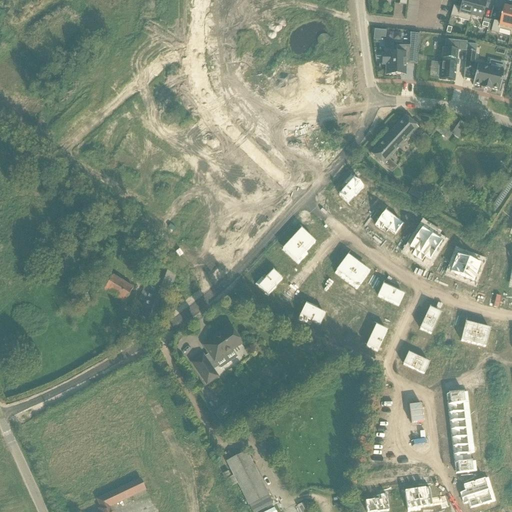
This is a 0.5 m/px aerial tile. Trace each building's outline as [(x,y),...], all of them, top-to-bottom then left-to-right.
[(453,6),(450,17),(468,22),(469,22),(470,18),(469,17),(473,0),(461,0),(459,8),(453,7),(453,6)] [(478,0),(473,0),(469,17),(470,18),(481,21),(486,2),(478,0)] [(491,33),(499,35),(500,30),(511,33),(510,35),(511,35),(511,29),(511,8),(505,7),(501,23),(494,21),(491,33)] [(382,56),(382,65),(386,65),(386,76),(400,76),(404,76),(404,72),(404,71),(404,65),(411,65),(416,65),(419,35),(410,34),(410,46),(408,46),(408,51),(408,54),(406,54),(394,54),(386,54),(386,56),(384,56),(382,56)] [(439,64),(438,71),(440,72),(439,79),(439,80),(454,82),(456,65),(457,60),(458,51),(458,43),(452,42),(451,50),(444,50),(443,50),(441,64),(439,64)] [(466,51),(464,69),(474,70),(476,71),(473,82),(472,86),(473,86),(475,86),(479,87),(481,88),(481,89),(480,89),(480,90),(481,90),(490,92),(490,91),(490,90),(492,90),(496,91),(498,92),(499,92),(501,81),(502,77),(503,72),(488,69),(489,66),(480,64),(480,63),(475,62),(476,52),(466,51)] [(383,165),(411,136),(418,128),(405,117),(370,154),(378,161),(383,165)] [(440,124),(435,131),(447,140),(452,133),(440,124)] [(366,174),(362,179),(371,187),(375,182),(366,174)] [(344,189),(338,196),(347,205),(348,204),(349,203),(348,203),(353,198),(354,198),(355,198),(357,196),(357,195),(361,190),(362,190),(364,188),(350,176),(341,187),(342,188),(344,189)] [(411,189),(408,194),(426,205),(434,192),(428,188),(425,193),(417,188),(415,192),(411,190),(412,189),(411,189)] [(378,201),(371,211),(376,215),(383,205),(378,201)] [(385,211),(374,226),(385,234),(387,233),(386,232),(388,231),(395,236),(402,225),(401,224),(401,225),(395,220),(395,219),(393,217),(392,217),(387,213),(385,212),(385,211)] [(315,224),(311,230),(321,238),(325,232),(315,224)] [(410,225),(403,235),(408,238),(416,228),(410,225)] [(411,244),(409,248),(414,251),(412,254),(412,255),(411,256),(414,257),(413,258),(416,259),(432,235),(434,232),(432,231),(432,232),(428,229),(429,229),(427,228),(426,228),(425,227),(423,225),(421,229),(421,228),(417,235),(416,236),(414,239),(411,244)] [(292,239),(291,240),(306,254),(306,253),(307,253),(306,252),(308,251),(310,249),(309,249),(313,245),(315,243),(304,233),(301,230),(299,232),(295,236),(293,237),(294,238),(292,239)] [(432,235),(416,259),(419,261),(421,262),(422,261),(424,258),(429,261),(432,258),(435,253),(435,252),(437,249),(438,248),(438,249),(442,242),(440,241),(438,240),(436,238),(436,239),(433,236),(432,235)] [(283,248),(281,250),(282,251),(285,253),(296,264),(298,265),(300,264),(299,263),(303,259),(303,260),(305,258),(306,256),(308,255),(306,253),(306,254),(291,240),(290,241),(289,243),(289,242),(287,244),(287,245),(283,249),(283,248)] [(445,242),(441,254),(447,256),(451,244),(445,242)] [(451,244),(447,256),(453,258),(457,247),(451,244)] [(449,273),(449,274),(451,275),(451,274),(456,276),(458,277),(460,278),(461,278),(468,260),(469,258),(467,257),(467,258),(465,257),(464,256),(459,254),(457,253),(456,256),(451,269),(449,273)] [(488,255),(483,266),(489,268),(494,257),(488,255)] [(344,260),(334,274),(336,276),(336,275),(340,279),(342,280),(344,281),(344,282),(345,282),(358,264),(357,264),(355,263),(356,262),(354,261),(353,261),(349,258),(347,256),(346,257),(347,257),(344,260)] [(468,260),(461,278),(462,279),(463,279),(464,279),(464,280),(467,280),(471,282),(473,283),(474,283),(474,282),(473,282),(475,279),(480,265),(481,263),(479,262),(474,260),(473,259),(472,260),(470,259),(471,259),(469,258),(468,260)] [(358,264),(345,282),(346,283),(348,284),(350,286),(354,289),(356,291),(367,277),(367,276),(369,273),(369,274),(370,273),(368,271),(367,271),(363,268),(361,267),(359,266),(359,265),(358,264)] [(290,270),(290,271),(299,279),(303,275),(294,266),(290,270)] [(145,302),(137,323),(154,330),(175,276),(152,267),(139,300),(145,302)] [(327,267),(320,277),(325,280),(332,270),(328,267),(327,267)] [(264,275),(254,285),(267,298),(268,297),(269,295),(274,290),(276,288),(276,287),(281,281),(281,282),(282,280),(273,271),(267,278),(265,276),(264,275)] [(290,271),(285,275),(294,284),(299,279),(290,271)] [(111,278),(104,273),(97,284),(104,289),(104,290),(124,302),(133,289),(112,276),(111,278)] [(378,294),(377,297),(380,299),(384,300),(384,301),(387,302),(388,302),(393,305),(398,307),(400,303),(401,300),(402,300),(404,296),(402,295),(398,294),(399,293),(393,291),(390,290),(390,289),(382,286),(381,289),(379,294),(378,294)] [(73,308),(89,301),(84,288),(68,295),(73,308)] [(361,292),(354,302),(359,305),(366,295),(361,292)] [(366,295),(359,305),(365,309),(372,299),(366,295)] [(305,304),(297,320),(310,327),(311,325),(311,323),(319,327),(325,315),(324,315),(324,314),(323,314),(317,311),(316,311),(317,310),(314,308),(314,309),(307,306),(307,305),(305,304)] [(342,304),(337,315),(343,318),(348,306),(342,304)] [(423,322),(419,330),(422,332),(422,331),(427,334),(431,336),(432,336),(435,338),(436,338),(437,336),(439,331),(440,329),(445,319),(446,317),(441,314),(436,312),(436,313),(433,311),(429,309),(428,310),(427,314),(426,314),(424,320),(423,322)] [(360,312),(358,318),(369,323),(371,317),(360,312)] [(369,323),(359,344),(365,348),(369,349),(373,351),(377,353),(378,352),(377,351),(379,348),(382,342),(383,339),(383,340),(387,332),(384,330),(378,328),(375,326),(369,323)] [(463,328),(460,342),(462,343),(462,342),(467,344),(469,344),(471,345),(472,345),(477,326),(476,326),(474,326),(471,325),(467,324),(465,323),(464,324),(465,324),(464,328),(463,328)] [(477,326),(472,345),(474,346),(474,345),(476,346),(478,347),(478,346),(483,348),(482,348),(485,349),(489,334),(488,334),(489,330),(490,330),(487,329),(483,328),(481,327),(481,328),(479,327),(477,326)] [(241,344),(230,327),(219,335),(219,334),(213,337),(214,338),(208,342),(210,345),(204,349),(208,354),(204,357),(203,355),(191,363),(206,385),(218,377),(209,365),(214,362),(214,363),(241,344)] [(437,341),(435,347),(446,352),(448,346),(437,341)] [(448,346),(446,352),(452,354),(456,343),(450,341),(448,346)] [(488,349),(485,361),(491,363),(494,351),(488,349)] [(404,362),(402,366),(404,366),(407,368),(413,371),(413,370),(416,372),(415,372),(423,376),(425,373),(425,372),(427,367),(429,364),(426,362),(426,363),(422,361),(418,359),(413,357),(413,356),(408,354),(406,358),(404,362)] [(436,360),(432,372),(438,374),(439,370),(442,362),(436,360)] [(465,393),(445,395),(446,401),(447,403),(446,403),(447,406),(465,404),(466,403),(468,403),(468,401),(467,395),(467,392),(465,393)] [(465,404),(447,406),(447,408),(448,410),(447,410),(448,414),(466,412),(469,412),(469,410),(468,405),(468,403),(466,403),(465,404)] [(220,409),(213,413),(218,420),(224,416),(220,409)] [(466,412),(448,414),(448,418),(449,420),(448,420),(449,422),(467,420),(470,420),(470,418),(469,413),(469,412),(466,412)] [(467,420),(449,422),(449,426),(450,428),(449,428),(450,431),(468,429),(471,428),(471,427),(470,421),(470,420),(467,420)] [(468,429),(450,431),(450,433),(451,435),(450,436),(451,439),(469,437),(472,437),(472,435),(471,430),(471,428),(468,429)] [(469,437),(451,439),(451,442),(451,444),(452,447),(470,445),(473,445),(473,443),(472,438),(472,437),(469,437)] [(470,445),(452,447),(452,451),(453,453),(452,453),(453,456),(471,454),(474,454),(474,453),(474,452),(473,446),(473,445),(470,445)] [(251,511),(256,511),(272,504),(246,452),(226,462),(251,511)] [(471,454),(453,456),(453,459),(454,461),(453,461),(454,464),(472,462),(471,461),(470,455),(471,455),(471,454)] [(472,462),(454,464),(454,467),(454,469),(455,475),(466,474),(474,473),(476,472),(476,470),(475,464),(475,462),(475,461),(472,462)] [(461,493),(459,494),(460,496),(461,499),(488,491),(492,490),(491,488),(490,484),(489,482),(488,480),(489,480),(488,478),(484,479),(477,481),(476,482),(472,483),(467,485),(462,486),(464,492),(460,493),(461,493)] [(140,479),(93,497),(99,511),(112,511),(110,505),(145,492),(140,479)] [(418,490),(416,490),(419,509),(420,509),(421,509),(421,508),(423,508),(425,508),(430,507),(432,507),(433,507),(439,506),(440,506),(441,508),(441,510),(442,510),(448,508),(445,496),(443,496),(443,497),(439,497),(431,498),(430,492),(429,489),(429,488),(427,488),(422,489),(420,489),(418,490)] [(406,491),(403,492),(404,492),(404,496),(406,511),(413,511),(414,511),(416,511),(418,511),(420,511),(420,509),(419,509),(416,490),(415,490),(413,491),(413,490),(410,491),(411,491),(406,492),(406,491)] [(488,491),(461,499),(462,503),(462,502),(463,505),(464,505),(468,504),(470,509),(474,508),(480,507),(480,506),(483,505),(484,505),(492,503),(495,502),(495,500),(494,500),(494,498),(493,495),(492,491),(492,490),(488,491)] [(373,500),(364,502),(365,511),(388,511),(386,494),(372,496),(372,498),(373,500)]
